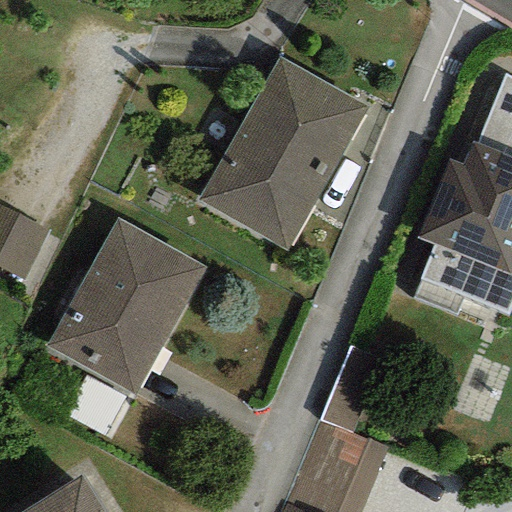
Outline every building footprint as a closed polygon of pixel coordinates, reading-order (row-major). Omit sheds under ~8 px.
[(367,108),(275,56),(195,198),(287,249),(367,108)] [(511,81),(503,76),(476,146),(469,141),(457,167),(448,162),(416,235),(434,244),(418,281),(506,314),(511,298),(511,81)] [(47,230),(0,206),(0,269),(22,280),(47,230)] [(202,268),(115,219),(45,344),(132,393),(202,268)] [(300,511),(359,511),(365,499),(385,447),(319,422),(300,473),(285,504),(300,511)] [(97,511),(76,476),(16,511),(97,511)]
